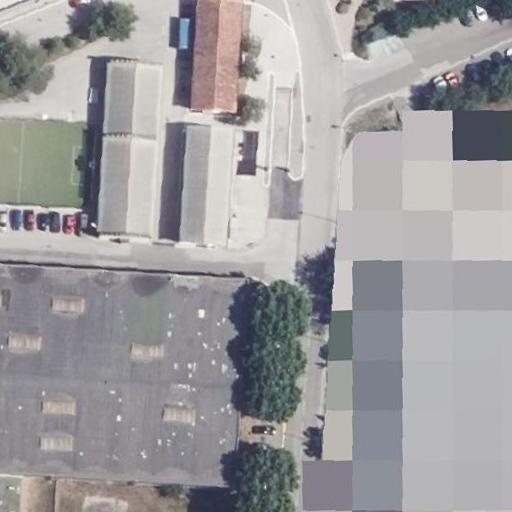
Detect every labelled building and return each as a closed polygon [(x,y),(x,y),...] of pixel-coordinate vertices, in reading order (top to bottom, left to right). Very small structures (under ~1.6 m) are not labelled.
[(185,113),(227,115),(236,5),(194,3),(185,113)] [(158,73),(103,68),(89,236),(144,240),(158,73)] [(76,117),(22,112),(12,231),(66,235),(76,117)] [(219,249),(227,136),(185,134),(175,246),(219,249)] [(511,511),(511,215),(367,219),(373,421),(360,422),(374,445),(376,482),(398,481),(399,503),(380,504),(374,511),(511,511)] [(12,511),(16,478),(222,495),(239,286),(0,267),(0,511),(12,511)] [(125,511),(127,498),(74,493),(72,511),(125,511)] [(202,511),(203,504),(151,499),(149,511),(202,511)]
